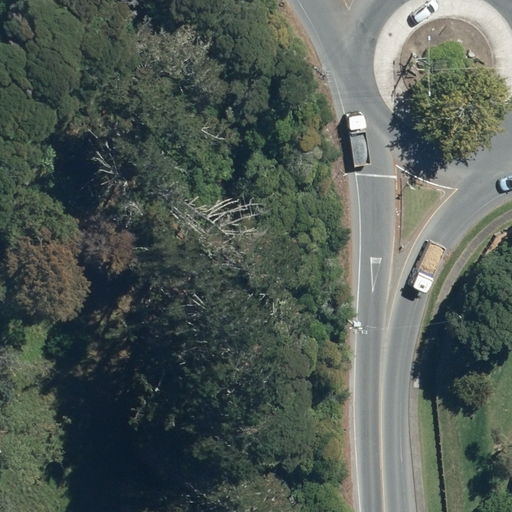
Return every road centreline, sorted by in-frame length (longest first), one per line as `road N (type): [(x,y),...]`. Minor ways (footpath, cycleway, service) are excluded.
road 1 (secondary): [(382,353),(372,122)]
road 2 (secondary): [(483,153),(461,205),(420,263),(382,353)]
road 3 (secondary): [(383,511),(382,353)]
road 4 (secondary): [(483,153),(422,156),(372,122)]
